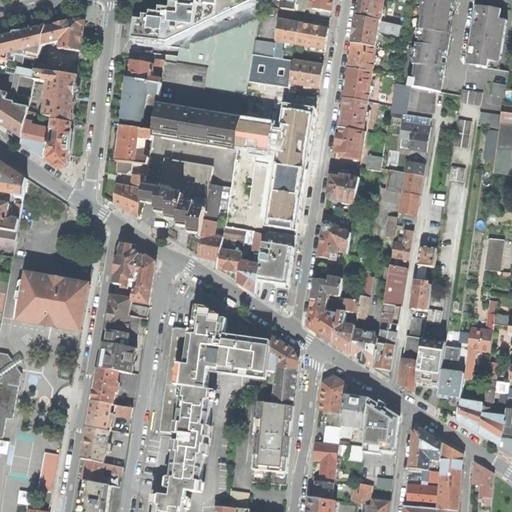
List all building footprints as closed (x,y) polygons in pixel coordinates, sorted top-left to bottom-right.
[(237,9),(238,2),(248,3),(248,4),(249,4),(249,0),(252,0),(254,0),(254,1),(255,1),(254,0),(181,0),(181,4),(176,3),(171,3),(170,9),(160,8),(159,14),(151,12),(151,17),(144,16),(143,21),(136,20),(133,39),(163,42),(163,39),(173,40),(173,36),(177,37),(177,38),(178,38),(178,31),(188,32),(188,33),(189,32),(189,28),(194,29),(194,30),(195,25),(202,25),(202,26),(203,25),(203,20),(212,21),(213,21),(213,17),(218,17),(218,18),(219,12),(229,13),(230,8),(237,9)] [(283,0),(283,1),(282,9),(295,11),(296,8),(296,0),(283,0)] [(334,0),(314,0),(313,3),(311,3),(310,7),(313,7),(312,9),(322,11),(332,13),(334,0)] [(359,0),(357,14),(356,18),(381,22),(382,22),(383,16),(386,16),(386,13),(384,12),(385,0),(359,0)] [(456,0),(422,0),(420,16),(422,17),(420,29),(422,30),(451,34),(452,25),(449,25),(450,14),(452,5),(454,5),(456,2),(456,0)] [(261,6),(260,14),(274,16),(275,8),(261,6)] [(490,62),(501,64),(508,22),(498,20),(499,10),(477,7),(476,7),(473,25),(466,65),(489,69),(490,62)] [(82,52),(85,23),(82,21),(79,18),(64,22),(61,42),(60,49),(81,52),(82,52)] [(381,22),(356,18),(355,22),(352,43),(377,48),(380,31),(381,22)] [(280,21),(277,41),(283,42),(297,45),(300,25),(280,21)] [(64,22),(54,25),(47,27),(43,46),(61,42),(64,22)] [(401,26),(387,23),(385,33),(399,35),(401,26)] [(300,25),(297,45),(312,47),(326,50),(329,30),(300,25)] [(23,33),(19,51),(27,53),(31,33),(36,33),(37,31),(46,28),(46,27),(23,33)] [(43,46),(47,27),(46,27),(46,28),(37,31),(36,33),(31,33),(27,53),(41,56),(43,46)] [(447,61),(451,34),(422,30),(412,87),(436,91),(441,92),(447,61)] [(13,49),(19,51),(23,33),(14,33),(13,35),(0,38),(0,61),(3,62),(8,40),(14,42),(13,49)] [(9,58),(13,49),(14,42),(8,40),(3,62),(8,63),(9,58)] [(283,60),(284,54),(276,52),(277,44),(276,44),(256,41),(253,55),(283,60)] [(282,50),(283,42),(277,41),(276,44),(277,44),(276,52),(284,54),(285,52),(283,51),(282,50)] [(377,49),(352,45),(348,66),(348,69),(373,73),(377,49)] [(283,60),(253,55),(249,82),(290,89),(290,87),(291,83),(294,61),(283,60)] [(154,64),(146,63),(140,62),(131,61),(129,79),(151,82),(152,77),(154,64)] [(294,61),(291,83),(298,85),(308,86),(320,88),(324,66),(294,61)] [(373,73),(348,69),(344,95),(344,99),(368,103),(373,73)] [(78,77),(37,72),(36,80),(48,82),(45,116),(54,118),(73,123),(76,102),(76,100),(76,98),(78,77)] [(151,82),(129,79),(126,98),(123,120),(143,123),(147,97),(150,94),(160,96),(162,84),(151,82)] [(491,96),(505,98),(507,86),(493,83),(491,96)] [(391,113),(406,115),(411,87),(401,85),(396,84),(395,88),(391,113)] [(461,104),(481,107),(483,93),(463,90),(462,95),(461,104)] [(289,92),(287,107),(316,112),(318,102),(298,99),(296,98),(297,94),(289,92)] [(17,97),(7,101),(16,103),(16,105),(30,107),(32,96),(17,95),(17,97)] [(368,103),(344,99),(343,102),(339,129),(364,132),(368,103)] [(16,103),(7,101),(2,121),(5,123),(10,126),(9,130),(23,139),(26,125),(29,113),(30,107),(16,105),(16,103)] [(316,112),(287,107),(284,128),(242,122),(238,148),(279,154),(268,226),(298,231),(316,112)] [(164,136),(168,110),(158,108),(154,131),(154,134),(164,136)] [(181,139),(211,143),(238,148),(242,122),(168,110),(164,136),(181,139)] [(479,125),(500,128),(501,122),(502,115),(481,112),(479,125)] [(29,113),(26,125),(33,126),(35,114),(29,113)] [(502,115),(501,122),(511,122),(511,114),(508,114),(502,113),(502,115)] [(414,124),(416,116),(406,115),(402,138),(412,140),(413,132),(414,124)] [(420,117),(419,125),(431,127),(432,119),(420,117)] [(54,118),(51,130),(51,131),(57,132),(56,143),(49,142),(46,160),(62,169),(65,167),(68,165),(69,155),(72,129),(73,127),(73,124),(73,123),(54,118)] [(457,131),(454,147),(468,149),(472,122),(459,120),(457,131)] [(511,147),(511,122),(501,122),(500,128),(499,132),(497,149),(510,151),(511,152),(511,147)] [(430,135),(431,127),(419,125),(414,124),(413,132),(430,135)] [(33,126),(26,125),(23,139),(22,144),(26,147),(46,160),(49,142),(51,131),(51,130),(33,126)] [(154,131),(123,127),(121,144),(119,162),(133,164),(148,166),(149,158),(137,157),(140,138),(153,140),(154,134),(154,131)] [(364,132),(339,129),(335,152),(340,153),(340,155),(340,157),(361,160),(363,146),(364,146),(366,133),(364,132)] [(484,160),(495,161),(497,149),(499,132),(488,131),(484,160)] [(430,135),(413,132),(412,140),(410,149),(427,152),(430,135)] [(210,147),(211,143),(181,139),(180,142),(194,144),(210,147)] [(495,161),(493,173),(507,175),(510,151),(497,149),(495,161)] [(368,155),(366,170),(381,172),(382,169),(383,158),(373,156),(368,155)] [(195,207),(206,209),(211,184),(213,167),(165,159),(160,186),(185,190),(184,200),(195,202),(195,207)] [(16,195),(17,197),(24,198),(27,179),(5,165),(5,164),(3,163),(1,162),(0,161),(0,191),(9,193),(16,195)] [(118,168),(132,170),(133,164),(119,162),(118,165),(118,168)] [(148,166),(133,164),(132,170),(144,172),(147,172),(148,166)] [(423,176),(425,166),(408,164),(406,173),(423,176)] [(449,180),(463,182),(465,169),(452,167),(449,180)] [(386,189),(403,192),(406,173),(404,173),(389,170),(386,189)] [(406,173),(403,192),(420,195),(423,176),(406,173)] [(146,184),(147,177),(143,176),(134,175),(132,188),(145,190),(146,184)] [(332,177),(329,196),(333,201),(356,205),(360,179),(343,176),(340,175),(339,178),(332,177)] [(204,221),(206,209),(195,207),(195,202),(184,200),(185,190),(160,186),(153,185),(146,184),(145,190),(142,203),(149,204),(158,206),(157,212),(159,213),(168,214),(167,219),(173,220),(179,221),(178,225),(190,228),(189,233),(202,235),(202,233),(204,221)] [(206,209),(204,221),(217,223),(220,204),(218,204),(219,200),(221,200),(230,202),(232,188),(211,184),(206,209)] [(118,185),(115,204),(126,211),(140,220),(142,203),(145,190),(132,188),(118,185)] [(377,194),(402,198),(403,192),(386,189),(378,188),(377,194)] [(420,195),(403,192),(402,198),(401,205),(399,213),(417,216),(418,211),(420,199),(420,195)] [(401,205),(402,198),(377,194),(376,200),(401,205)] [(0,229),(17,232),(18,229),(20,220),(12,218),(9,221),(7,220),(10,204),(0,202),(0,229)] [(387,236),(395,237),(397,229),(397,226),(399,218),(390,217),(387,236)] [(217,223),(204,221),(202,233),(215,236),(217,223)] [(324,227),(319,257),(330,259),(331,254),(334,255),(337,255),(338,252),(348,253),(349,247),(351,234),(330,224),(324,227)] [(226,227),(224,237),(245,241),(247,231),(226,227)] [(0,246),(12,248),(15,249),(17,233),(0,230),(0,246)] [(267,234),(265,244),(295,249),(296,242),(297,236),(267,231),(267,234)] [(406,231),(404,242),(412,243),(414,232),(406,231)] [(215,236),(202,233),(202,235),(199,255),(198,257),(207,259),(220,261),(222,250),(224,237),(215,236)] [(254,252),(264,253),(265,244),(267,234),(257,233),(254,252)] [(485,270),(501,272),(504,241),(491,239),(489,240),(485,270)] [(412,243),(404,242),(404,244),(395,243),(394,251),(393,258),(406,260),(409,260),(412,243)] [(123,246),(120,247),(117,266),(114,284),(126,286),(130,287),(130,282),(136,283),(137,280),(141,254),(127,244),(123,246)] [(263,265),(260,281),(276,284),(290,286),(295,249),(265,244),(264,253),(261,265),(263,265)] [(422,247),(419,266),(426,267),(435,268),(438,246),(435,246),(435,249),(429,248),(422,247)] [(242,262),(243,253),(239,253),(237,252),(222,250),(220,261),(218,270),(228,271),(240,273),(242,262)] [(256,254),(254,264),(261,265),(264,253),(254,252),(256,254)] [(149,259),(141,254),(137,280),(142,281),(140,288),(136,287),(133,300),(133,302),(141,304),(142,300),(151,301),(157,264),(156,263),(149,259)] [(263,265),(261,265),(254,264),(251,263),(247,263),(242,262),(240,273),(238,282),(247,288),(249,289),(258,295),(259,289),(260,281),(263,265)] [(391,268),(385,304),(402,307),(408,269),(391,266),(391,268)] [(418,272),(416,281),(424,282),(424,281),(425,274),(418,272)] [(27,275),(20,321),(48,326),(82,332),(90,286),(27,275)] [(361,297),(369,298),(373,277),(364,276),(362,292),(361,297)] [(312,302),(311,310),(326,313),(329,295),(341,298),(343,289),(344,280),(330,278),(329,283),(316,280),(312,302)] [(412,309),(428,312),(429,310),(432,286),(429,285),(429,282),(424,281),(424,282),(416,281),(414,294),(412,309)] [(111,296),(106,330),(110,331),(127,334),(128,333),(131,316),(132,306),(133,302),(133,300),(111,296)] [(366,317),(369,298),(361,297),(358,316),(366,317)] [(339,311),(345,312),(354,313),(356,301),(341,299),(339,311)] [(489,329),(494,330),(495,325),(496,315),(498,301),(492,300),(487,329),(489,329)] [(402,307),(385,304),(382,321),(388,323),(392,323),(399,324),(402,307)] [(149,308),(132,306),(131,316),(139,317),(148,319),(149,308)] [(211,369),(221,370),(268,377),(269,371),(270,366),(272,346),(226,339),(226,336),(228,323),(217,321),(218,319),(218,318),(207,316),(208,313),(208,311),(197,310),(197,311),(195,326),(194,331),(189,366),(180,365),(179,365),(182,366),(180,386),(208,390),(211,369)] [(338,315),(326,313),(311,310),(309,325),(309,327),(310,329),(328,340),(334,344),(338,315)] [(428,312),(427,320),(427,323),(441,325),(443,312),(429,310),(428,312)] [(347,315),(345,312),(339,311),(338,315),(334,344),(343,350),(347,352),(352,355),(355,331),(356,327),(346,325),(344,322),(346,322),(347,315)] [(496,315),(495,325),(509,327),(511,317),(496,315)] [(136,335),(139,317),(131,316),(128,333),(136,335)] [(410,334),(425,336),(427,323),(427,320),(413,318),(410,334)] [(189,366),(194,331),(189,330),(175,329),(167,385),(180,386),(182,366),(179,365),(180,365),(189,366)] [(465,375),(464,379),(472,380),(476,351),(491,353),(494,330),(489,329),(489,331),(471,329),(471,333),(470,338),(465,375)] [(107,343),(128,347),(130,334),(127,334),(110,331),(107,343)] [(376,335),(355,331),(352,355),(370,366),(374,369),(375,368),(379,344),(379,340),(376,339),(376,335)] [(379,340),(379,344),(395,347),(396,341),(397,333),(390,332),(387,332),(381,331),(379,340)] [(226,339),(272,346),(273,342),(255,340),(230,336),(226,336),(226,339)] [(443,365),(451,366),(453,348),(452,347),(454,337),(448,336),(447,344),(446,347),(443,365)] [(403,359),(420,362),(423,339),(407,337),(403,359)] [(272,346),(270,366),(278,367),(298,370),(299,362),(296,356),(294,352),(294,351),(273,338),(273,342),(272,346)] [(436,388),(440,389),(442,372),(443,365),(446,347),(447,344),(442,343),(424,340),(417,384),(425,385),(425,387),(430,387),(436,388)] [(137,349),(128,347),(107,343),(105,343),(103,354),(100,369),(119,372),(133,375),(134,370),(137,349)] [(395,347),(379,344),(375,368),(391,371),(395,347)] [(0,438),(3,439),(7,418),(13,419),(20,386),(23,375),(18,368),(24,364),(20,358),(13,362),(8,355),(0,353),(0,438)] [(420,362),(403,359),(402,364),(399,385),(406,389),(415,394),(420,362)] [(490,363),(487,380),(495,381),(497,364),(490,363)] [(298,370),(278,367),(277,372),(273,404),(295,406),(297,381),(298,370)] [(95,384),(93,401),(113,405),(114,405),(116,393),(118,394),(119,388),(120,383),(117,383),(119,372),(100,369),(98,369),(95,384)] [(268,380),(268,377),(221,370),(221,373),(268,380)] [(450,399),(461,401),(462,395),(464,379),(465,375),(461,374),(461,372),(458,371),(458,374),(442,372),(440,389),(439,398),(450,399)] [(331,414),(344,415),(346,396),(348,385),(337,378),(331,381),(324,384),(323,397),(321,412),(331,414)] [(472,380),(464,379),(462,395),(470,396),(472,380)] [(507,410),(510,389),(510,383),(495,381),(487,380),(484,405),(480,434),(490,440),(502,446),(504,428),(507,410)] [(172,465),(204,469),(206,456),(206,455),(205,455),(206,445),(207,437),(208,437),(210,427),(213,402),(214,391),(208,390),(180,386),(167,385),(164,409),(161,431),(182,434),(181,442),(176,441),(175,452),(174,452),(172,465)] [(348,385),(346,396),(363,398),(363,396),(362,395),(362,394),(348,385)] [(344,415),(342,427),(353,428),(359,429),(359,430),(366,431),(370,399),(366,399),(363,398),(346,396),(344,415)] [(366,431),(365,449),(364,455),(379,457),(379,454),(395,455),(398,436),(398,435),(401,417),(383,407),(370,399),(366,431)] [(113,405),(93,401),(91,413),(88,426),(108,429),(110,430),(111,430),(112,426),(114,414),(111,414),(113,405)] [(469,427),(480,434),(484,405),(461,401),(460,413),(459,420),(469,427)] [(253,470),(288,473),(291,446),(292,438),(288,437),(289,431),(292,431),(295,406),(273,404),(259,403),(253,470)] [(116,416),(131,419),(133,409),(118,406),(116,416)] [(342,427),(344,415),(331,414),(329,427),(342,429),(342,427)] [(108,429),(88,426),(86,441),(83,459),(86,460),(104,463),(106,452),(109,453),(110,448),(111,444),(107,443),(110,430),(108,429)] [(341,438),(342,429),(329,427),(327,427),(325,444),(340,446),(340,441),(341,438)] [(353,428),(342,427),(342,429),(341,438),(351,439),(353,428)] [(511,429),(504,428),(502,446),(511,453),(511,452),(511,429)] [(410,469),(430,472),(431,459),(442,461),(444,444),(430,436),(421,430),(417,432),(414,433),(410,465),(410,469)] [(323,466),(321,483),(335,485),(335,480),(337,469),(338,456),(340,446),(325,444),(317,443),(314,461),(323,462),(323,466)] [(438,510),(460,511),(464,456),(454,450),(444,444),(442,461),(441,473),(440,484),(440,488),(438,505),(438,510)] [(338,456),(342,456),(349,457),(350,447),(349,447),(340,446),(338,456)] [(349,457),(349,462),(364,464),(364,455),(365,449),(350,447),(349,457)] [(40,493),(52,495),(60,455),(46,453),(40,493)] [(104,463),(86,460),(84,475),(83,481),(86,481),(91,482),(102,484),(107,485),(108,482),(108,479),(102,478),(104,471),(105,463),(104,463)] [(104,471),(121,474),(123,466),(105,463),(104,471)] [(473,485),(484,486),(484,489),(483,506),(493,506),(495,475),(485,469),(476,463),(473,485)] [(202,482),(204,469),(172,465),(171,477),(170,488),(171,489),(188,491),(200,492),(201,482),(202,483),(202,482)] [(340,469),(337,469),(335,480),(351,482),(353,471),(340,469)] [(429,483),(430,472),(410,469),(409,475),(409,480),(429,483)] [(253,470),(253,476),(288,479),(288,473),(253,470)] [(441,473),(430,472),(429,483),(440,484),(441,473)] [(288,479),(253,476),(252,482),(287,485),(288,479)] [(392,489),(393,480),(378,478),(376,487),(392,489)] [(91,482),(86,481),(83,500),(80,500),(79,506),(78,511),(107,511),(112,485),(107,485),(102,484),(91,482)] [(315,499),(333,501),(335,485),(321,483),(319,482),(317,482),(316,486),(315,499)] [(408,503),(438,505),(440,488),(425,487),(410,486),(408,503)] [(353,497),(351,497),(350,504),(359,505),(359,504),(360,491),(361,488),(354,487),(353,497)] [(187,495),(188,491),(171,489),(171,493),(170,496),(187,498),(187,495)] [(35,504),(36,492),(22,491),(21,503),(35,504)] [(370,505),(371,493),(360,491),(359,504),(370,505)] [(243,492),(237,492),(235,508),(239,508),(241,509),(243,492)] [(243,492),(241,509),(248,509),(249,493),(243,492)] [(170,496),(158,494),(156,506),(154,511),(186,511),(187,509),(186,509),(188,498),(187,498),(170,496)] [(335,511),(337,502),(333,501),(315,499),(310,499),(308,511),(335,511)] [(367,511),(389,511),(391,503),(382,502),(374,502),(374,507),(368,507),(367,511)]
